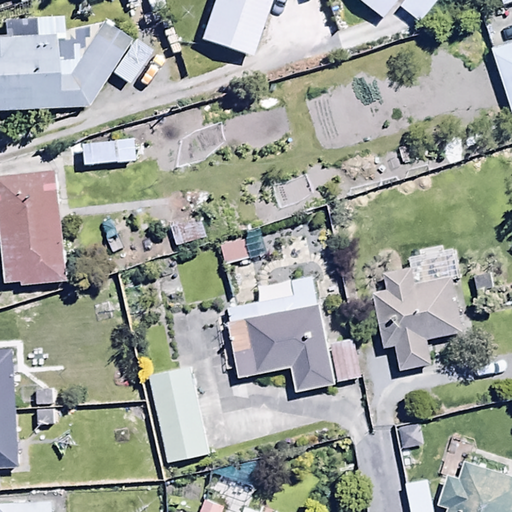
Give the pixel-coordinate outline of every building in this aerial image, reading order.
[(248,63),(269,0),(213,0),(198,46),(248,63)] [(420,29),(443,1),(441,0),(354,0),(383,24),(395,9),(420,29)] [(84,113),(107,78),(126,90),(148,56),(127,44),(103,24),(74,64),(73,54),(55,54),(55,39),(0,41),(0,119),(55,118),(55,114),(84,113)] [(511,44),(492,51),(511,118),(511,44)] [(80,146),(81,169),(131,168),(130,144),(80,146)] [(1,208),(0,208),(0,245),(4,290),(21,288),(22,292),(67,289),(58,177),(0,181),(0,202),(1,208)] [(168,227),(174,251),(204,244),(198,219),(168,227)] [(220,246),(224,269),(246,266),(243,243),(220,246)] [(425,346),(463,339),(450,268),(384,280),(387,295),(373,298),(383,354),(394,352),(398,375),(429,369),(425,346)] [(351,344),(327,349),(312,282),(291,286),(294,300),(226,315),(239,384),(290,373),(296,398),(360,383),(351,344)] [(0,472),(19,472),(13,355),(0,355),(0,472)] [(205,461),(188,371),(150,379),(167,468),(205,461)] [(511,511),(511,484),(462,470),(458,484),(446,481),(438,510),(444,511),(511,511)]
